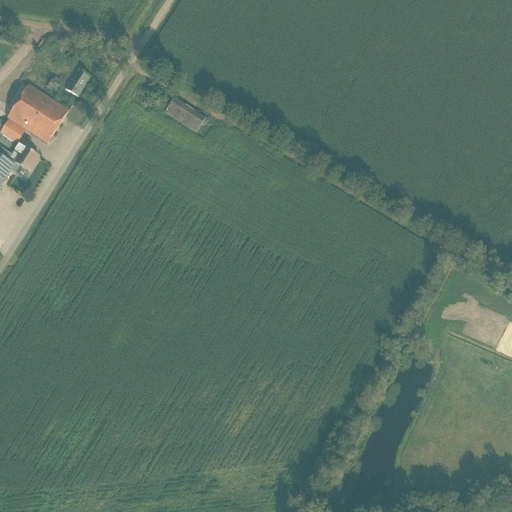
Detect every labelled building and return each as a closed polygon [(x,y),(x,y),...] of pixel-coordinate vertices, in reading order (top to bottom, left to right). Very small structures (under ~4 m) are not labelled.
[(0,76),(21,50),(15,45),(0,62),(0,76)] [(41,69),(34,81),(55,93),(62,82),(41,69)] [(67,91),(69,93),(78,98),(90,78),(79,71),(67,91)] [(7,118),(25,130),(48,145),(69,112),(28,86),(7,118)] [(205,119),(174,98),(164,113),(196,133),(205,119)] [(0,131),(1,132),(0,132),(0,133),(16,144),(24,131),(8,121),(6,123),(0,119),(0,131)] [(0,188),(11,171),(15,174),(17,172),(20,167),(30,173),(39,158),(31,152),(19,145),(12,156),(4,151),(0,148),(0,188)]
